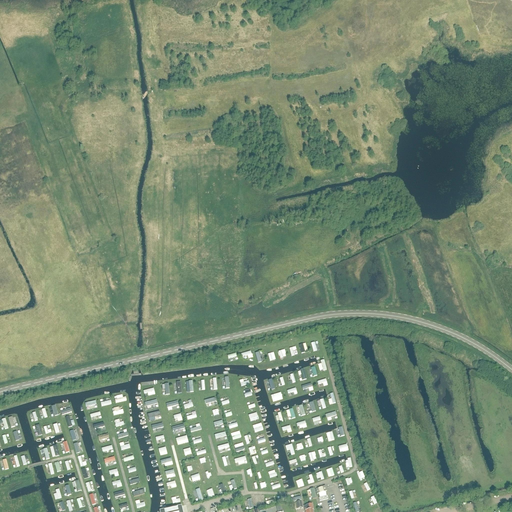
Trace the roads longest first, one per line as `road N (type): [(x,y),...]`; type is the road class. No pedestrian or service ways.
road 1 (tertiary): [(511,370),(421,322),(335,314),(0,392)]
road 2 (unknown): [(330,375),(353,470),(283,496),(248,493),(185,511)]
